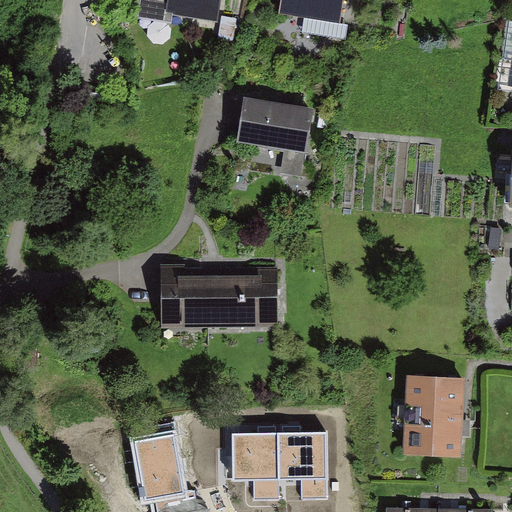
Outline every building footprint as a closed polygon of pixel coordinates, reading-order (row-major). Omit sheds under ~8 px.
[(166,0),(172,1),(170,16),(224,24),(227,0),(166,0)] [(348,0),(284,0),(282,14),(343,26),(348,0)] [(318,110),(251,99),(243,146),(311,157),(318,110)] [(281,271),(168,271),(168,329),(280,329),(281,271)] [(470,378),(413,375),(409,453),(466,456),(470,378)] [(177,423),(130,431),(142,504),(152,503),(154,511),(200,511),(197,490),(188,491),(177,423)] [(328,432),(232,433),(233,481),(254,481),(254,501),(280,500),(280,481),(301,481),(301,500),(328,500),(328,432)]
